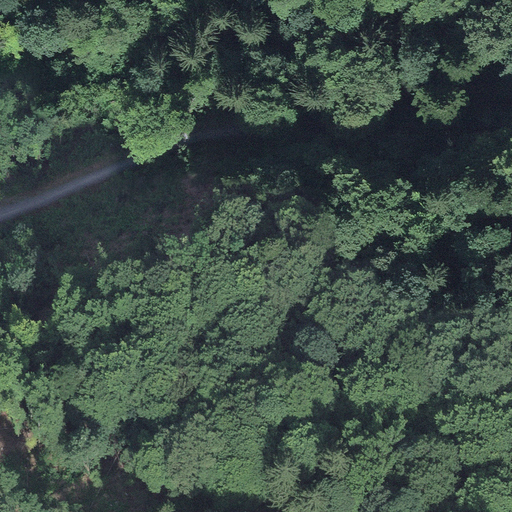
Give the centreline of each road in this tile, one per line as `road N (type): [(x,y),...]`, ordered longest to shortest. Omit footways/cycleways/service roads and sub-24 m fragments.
road 1 (trunk): [(511,201),(0,495)]
road 2 (track): [(0,213),(235,124),(458,130),(511,102)]
